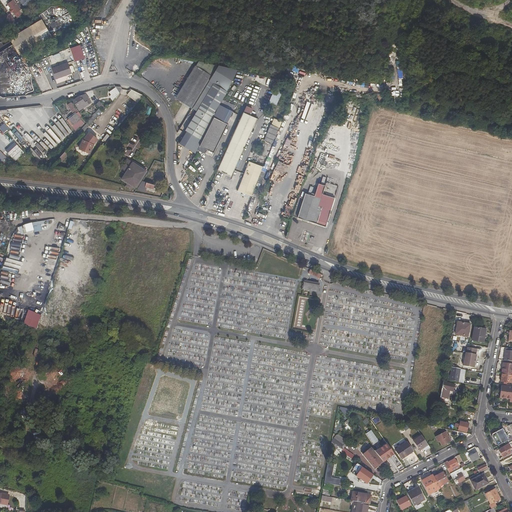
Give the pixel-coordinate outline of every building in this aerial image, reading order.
[(12,0),(8,4),(15,14),(21,10),(13,0),(12,0)] [(12,25),(17,21),(9,13),(5,18),(12,25)] [(53,38),(43,23),(11,42),(21,58),(53,38)] [(212,77),(219,65),(198,60),(195,66),(212,77)] [(67,62),(52,68),(55,79),(71,73),(67,62)] [(195,66),(175,98),(192,108),(212,77),(195,66)] [(219,96),(223,98),(237,70),(232,69),(219,96)] [(127,95),(137,103),(144,94),(132,88),(127,95)] [(275,108),(283,91),(274,88),(268,104),(275,108)] [(86,101),(89,100),(85,94),(81,96),(72,101),(79,111),(89,105),(86,101)] [(232,112),(235,106),(222,100),(220,106),(232,112)] [(92,115),(93,116),(86,124),(88,127),(103,111),(102,110),(105,107),(99,102),(96,104),(100,108),(97,111),(95,110),(93,112),(95,113),(92,115)] [(200,106),(184,132),(202,141),(213,118),(215,114),(200,106)] [(75,112),(66,119),(67,121),(68,120),(75,114),(75,112)] [(231,176),(257,119),(243,112),(221,161),(217,170),(231,176)] [(75,114),(68,120),(73,126),(75,128),(83,122),(76,113),(75,114)] [(213,118),(202,141),(197,149),(212,157),(227,125),(213,118)] [(264,140),(274,144),(282,122),(274,118),(271,125),(270,125),(264,140)] [(78,138),(88,127),(86,124),(78,133),(78,134),(76,136),(78,138)] [(53,146),(55,144),(51,140),(55,136),(49,129),(46,132),(45,132),(42,135),(53,146)] [(17,131),(13,134),(19,141),(23,138),(17,131)] [(26,132),(23,135),(29,141),(32,138),(26,132)] [(94,144),(97,140),(89,133),(83,140),(79,149),(89,154),(94,144)] [(123,153),(132,159),(142,141),(134,136),(123,153)] [(15,142),(4,149),(13,161),(23,154),(15,142)] [(36,142),(34,145),(40,153),(43,150),(36,142)] [(40,145),(46,152),(48,150),(42,143),(40,145)] [(30,148),(27,150),(37,161),(40,159),(30,148)] [(0,149),(0,162),(7,164),(10,160),(0,149)] [(121,179),(127,183),(125,186),(127,187),(135,175),(140,168),(127,159),(121,168),(126,172),(121,179)] [(237,191),(251,196),(252,196),(262,167),(249,161),(237,191)] [(281,169),(275,167),(268,184),(274,186),(281,169)] [(135,189),(146,172),(140,168),(135,175),(127,187),(135,189)] [(142,182),(137,190),(144,192),(145,187),(153,189),(154,185),(142,182)] [(325,226),(334,198),(322,194),(320,198),(315,196),(305,193),(298,218),(316,224),(316,223),(325,226)] [(254,194),(253,196),(245,216),(251,218),(259,196),(254,194)] [(22,224),(24,232),(32,230),(30,222),(22,224)] [(308,273),(319,279),(321,275),(310,270),(308,273)] [(303,289),(318,292),(318,286),(304,283),(303,289)] [(41,315),(28,310),(23,324),(36,329),(41,315)] [(463,323),(457,322),(455,335),(468,337),(470,324),(463,323)] [(486,330),(474,327),(472,341),(483,343),(486,330)] [(476,349),(467,348),(464,367),(474,368),(476,355),(475,355),(476,349)] [(511,364),(503,363),(502,373),(511,374),(511,364)] [(462,383),(463,378),(464,370),(451,368),(449,380),(462,383)] [(501,382),(511,383),(511,374),(502,373),(501,382)] [(453,391),(455,385),(443,382),(440,397),(448,399),(450,391),(453,391)] [(511,386),(501,385),(500,398),(510,399),(511,399),(511,386)] [(341,426),(343,428),(350,422),(348,419),(341,426)] [(469,424),(460,422),(459,424),(455,424),(455,427),(458,428),(458,431),(467,433),(469,424)] [(397,428),(401,434),(410,428),(406,423),(397,428)] [(492,434),(492,435),(491,436),(496,445),(498,445),(498,446),(508,440),(502,429),(492,434)] [(448,437),(446,432),(436,437),(438,442),(439,442),(441,446),(450,441),(448,437)] [(331,445),(340,452),(342,449),(341,448),(346,440),(338,434),(336,435),(331,442),(331,445)] [(420,451),(423,448),(428,445),(421,435),(413,441),(420,451)] [(372,444),(370,446),(378,456),(389,447),(382,439),(374,446),(372,444)] [(395,450),(401,459),(413,451),(407,442),(395,450)] [(509,444),(498,449),(502,458),(511,453),(510,451),(511,450),(509,444)] [(370,446),(361,453),(363,455),(371,448),(371,449),(372,448),(370,446)] [(371,448),(363,455),(369,463),(374,469),(382,462),(378,456),(371,449),(371,448)] [(387,456),(392,464),(398,460),(392,452),(387,456)] [(468,456),(472,463),(473,462),(476,460),(479,459),(480,458),(477,453),(473,455),(472,453),(468,456)] [(450,474),(453,472),(453,471),(459,468),(455,459),(445,464),(450,474)] [(479,473),(488,468),(485,464),(477,469),(479,473)] [(450,474),(456,485),(457,484),(461,482),(465,480),(463,477),(465,476),(465,474),(462,468),(453,472),(450,474)] [(330,484),(336,486),(337,481),(331,480),(333,471),(326,470),(324,483),(330,484)] [(362,475),(358,472),(354,477),(366,486),(372,477),(371,477),(365,472),(364,472),(362,475)] [(440,489),(441,490),(444,487),(443,485),(448,482),(443,472),(434,477),(440,489)] [(489,484),(484,474),(470,481),(475,491),(489,484)] [(421,481),(429,495),(440,489),(434,477),(433,475),(421,481)] [(330,489),(330,484),(324,483),(322,496),(332,498),(333,491),(330,491),(331,489),(330,489)] [(412,490),(413,491),(407,494),(414,506),(425,500),(418,487),(412,490)] [(495,489),(485,494),(491,505),(500,500),(495,489)] [(372,496),(352,492),(351,501),(354,501),(369,504),(370,504),(372,496)] [(0,507),(6,509),(8,498),(5,498),(6,495),(0,493),(0,507)] [(406,496),(397,501),(402,510),(411,505),(406,496)] [(354,501),(353,504),(351,511),(367,511),(369,504),(354,501)]
